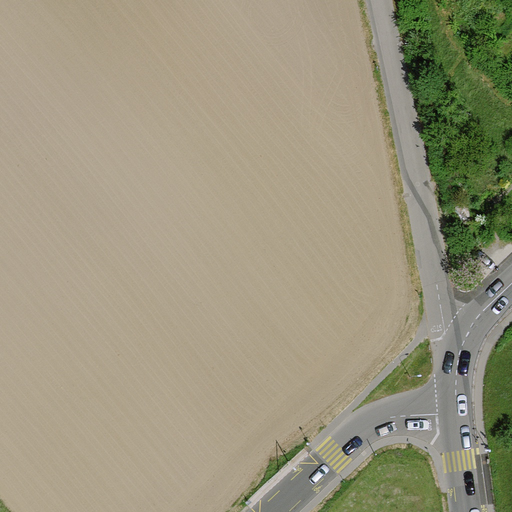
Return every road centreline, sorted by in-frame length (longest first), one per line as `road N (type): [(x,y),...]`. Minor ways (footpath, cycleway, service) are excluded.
road 1 (residential): [(379,0),(460,351)]
road 2 (secondary): [(458,411),(380,420),(274,511)]
